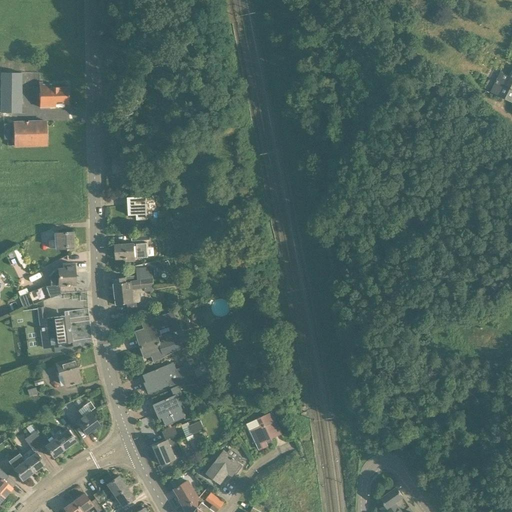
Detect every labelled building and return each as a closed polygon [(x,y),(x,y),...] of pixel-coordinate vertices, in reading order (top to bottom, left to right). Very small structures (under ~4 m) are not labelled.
[(511,101),(511,70),(509,76),(501,73),(492,92),(511,101)] [(21,113),(21,73),(0,73),(0,113),(21,113)] [(43,84),(42,82),(39,82),(39,108),(55,108),(55,104),(68,104),(68,88),(50,88),(50,84),(43,84)] [(14,146),(46,145),(46,122),(13,123),(14,146)] [(122,175),(122,173),(130,173),(130,166),(134,166),(134,156),(114,156),(114,173),(116,173),(116,175),(122,175)] [(151,199),(156,197),(153,189),(148,192),(151,199)] [(147,220),(146,197),(127,197),(127,198),(131,198),(132,205),(128,205),(129,216),(136,215),(137,220),(147,220)] [(133,242),(151,241),(150,232),(133,233),(133,242)] [(55,249),(73,248),(72,233),(54,234),(54,240),(50,240),(51,249),(55,249)] [(135,261),(135,252),(143,252),(142,244),(116,245),(116,252),(115,252),(115,257),(117,257),(117,259),(125,258),(126,262),(135,261)] [(74,286),(73,262),(57,263),(48,275),(49,283),(28,291),(32,304),(62,294),(59,285),(74,286)] [(152,279),(151,268),(136,270),(137,276),(113,279),(115,292),(140,288),(140,282),(150,280),(152,287),(157,286),(156,283),(158,283),(157,279),(152,279)] [(152,287),(150,280),(140,282),(140,288),(115,292),(116,305),(129,304),(130,318),(140,316),(138,303),(141,302),(140,294),(144,293),(144,292),(154,291),(153,288),(157,287),(157,286),(152,287)] [(44,315),(43,305),(22,309),(10,314),(11,329),(24,326),(27,357),(54,353),(54,347),(60,346),(60,343),(72,342),(69,311),(44,315)] [(145,358),(163,352),(158,338),(179,331),(174,313),(151,321),(153,327),(136,333),(145,358)] [(80,382),(74,359),(55,365),(58,376),(61,375),(64,386),(80,382)] [(176,369),(173,364),(146,375),(149,381),(144,383),(149,393),(169,385),(170,389),(171,389),(171,391),(179,387),(179,386),(187,382),(183,371),(186,370),(185,366),(176,369)] [(201,388),(208,382),(203,377),(197,383),(201,388)] [(165,424),(191,414),(179,387),(171,391),(174,397),(154,405),(161,421),(163,420),(165,424)] [(86,434),(98,425),(89,412),(94,408),(90,402),(79,410),(83,417),(77,421),(86,434)] [(201,412),(208,408),(204,402),(198,406),(201,412)] [(259,449),(267,446),(265,441),(281,434),(271,412),(256,419),(260,426),(250,430),(259,449)] [(190,436),(206,430),(202,422),(187,428),(190,436)] [(176,459),(181,457),(173,438),(176,437),(171,427),(162,432),(166,441),(153,446),(162,465),(176,459)] [(64,450),(75,442),(66,429),(55,438),(64,450)] [(38,448),(44,444),(35,431),(30,435),(38,448)] [(33,451),(38,448),(30,435),(24,439),(33,451)] [(53,458),(64,450),(55,438),(45,445),(53,458)] [(235,460),(222,451),(206,473),(220,483),(227,473),(232,476),(234,472),(237,474),(242,466),(240,464),(240,459),(235,460)] [(33,473),(44,465),(35,452),(24,460),(33,473)] [(22,481),(33,473),(24,460),(20,455),(9,463),(22,481)] [(8,477),(0,469),(0,495),(3,499),(12,488),(4,481),(8,477)] [(113,495),(125,486),(118,476),(106,485),(113,495)] [(200,499),(189,481),(174,490),(184,506),(198,498),(199,499),(200,499)] [(121,507),(134,498),(125,486),(113,495),(121,507)] [(399,511),(395,505),(396,504),(395,503),(402,497),(396,488),(381,499),(384,504),(383,505),(386,509),(383,511),(399,511)] [(93,495),(95,499),(100,506),(105,502),(98,492),(93,495)] [(99,511),(103,510),(100,506),(95,499),(90,502),(84,494),(73,501),(80,511),(92,511),(95,510),(96,511),(99,511)] [(219,509),(223,503),(210,494),(206,500),(219,509)] [(200,505),(197,500),(199,499),(198,498),(184,506),(185,507),(184,507),(187,511),(213,511),(209,509),(210,507),(208,505),(207,507),(202,503),(200,505)] [(80,511),(73,501),(63,509),(64,511),(80,511)]
